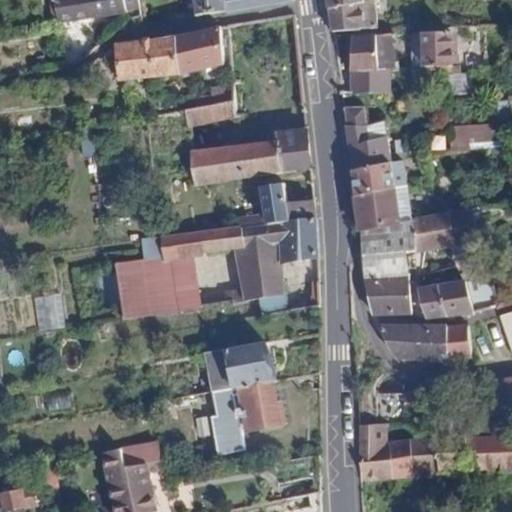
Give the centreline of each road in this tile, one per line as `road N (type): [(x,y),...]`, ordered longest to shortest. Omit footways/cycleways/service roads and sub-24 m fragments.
road 1 (tertiary): [(337,251),(345,511)]
road 2 (residential): [(511,367),(401,373),(368,320),(354,257),(337,251)]
road 3 (tertiary): [(310,0),(324,70),(337,251)]
